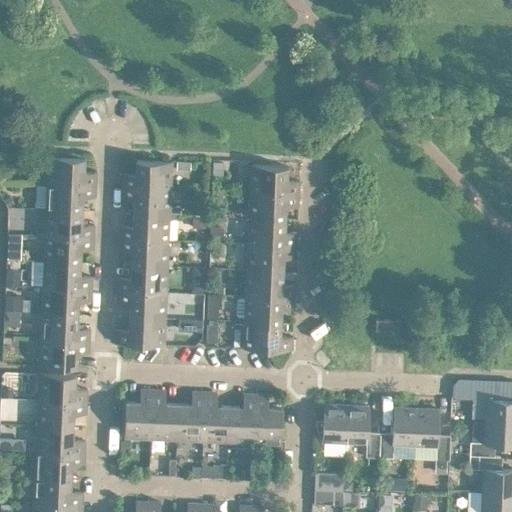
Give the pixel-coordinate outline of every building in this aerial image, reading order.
[(48,155),(46,182),(95,184),(96,172),(83,171),(83,157),(48,155)] [(122,173),(121,185),(170,187),(171,161),(135,159),(134,173),(122,173)] [(176,161),(176,169),(190,169),(190,161),(176,161)] [(250,164),(249,191),(298,193),(298,180),(286,180),(286,166),(250,164)] [(46,182),(45,208),(81,210),(82,196),(95,197),(95,184),(46,182)] [(133,198),(133,212),(169,213),(170,187),(121,185),(121,198),(133,198)] [(211,199),(221,199),(221,190),(211,189),(211,199)] [(249,191),(248,217),(284,218),(285,205),(297,205),(298,193),(249,191)] [(9,195),(2,199),(7,206),(14,203),(9,195)] [(210,215),(219,216),(220,206),(211,206),(210,215)] [(45,208),(44,234),(93,236),(93,224),(81,223),(81,210),(45,208)] [(119,225),(119,237),(168,239),(169,213),(133,212),(132,225),(119,225)] [(192,216),(192,227),(205,227),(205,216),(192,216)] [(248,217),(247,243),(296,245),(296,232),(283,232),(284,218),(248,217)] [(44,234),(43,260),(79,262),(80,248),(92,249),(93,236),(44,234)] [(131,250),(131,264),(166,265),(168,239),(119,237),(118,250),(131,250)] [(247,243),(246,269),(282,270),(282,257),(295,257),(296,245),(247,243)] [(6,245),(6,257),(20,258),(21,246),(6,245)] [(43,260),(42,286),(91,288),(91,276),(78,275),(79,262),(43,260)] [(117,277),(117,289),(165,291),(166,265),(131,264),(130,277),(117,277)] [(5,268),(5,283),(18,284),(19,268),(5,268)] [(246,269),(245,295),(294,297),(294,284),(281,284),(282,270),(246,269)] [(191,286),(191,292),(203,293),(204,280),(198,279),(191,286)] [(42,286),(41,312),(77,313),(77,300),(90,301),(91,288),(42,286)] [(212,286),(212,293),(220,294),(223,294),(224,286),(212,286)] [(129,302),(128,316),(164,317),(165,291),(117,289),(116,302),(129,302)] [(4,294),(4,310),(19,311),(20,311),(21,295),(4,294)] [(244,316),(244,321),(280,322),(280,309),(293,309),(294,297),(245,295),(245,298),(238,298),(237,299),(236,314),(238,316),(244,316)] [(206,307),(206,318),(217,318),(217,308),(206,307)] [(4,310),(3,325),(19,326),(19,311),(4,310)] [(41,312),(40,338),(89,340),(89,328),(76,327),(77,313),(41,312)] [(164,317),(128,316),(128,329),(115,329),(114,342),(163,344),(164,317)] [(190,318),(190,330),(202,330),(202,319),(193,319),(190,318)] [(206,324),(205,333),(217,334),(217,324),(215,320),(208,319),(208,324),(206,324)] [(375,330),(399,330),(399,320),(376,319),(375,330)] [(280,322),(244,321),(243,347),(291,349),(292,336),(279,336),(280,322)] [(89,340),(40,338),(39,365),(75,366),(75,352),(88,352),(89,340)] [(38,372),(37,399),(86,401),(86,388),(74,388),(74,374),(38,372)] [(1,388),(1,397),(12,397),(12,388),(1,388)] [(123,437),(150,438),(152,389),(139,388),(139,401),(125,401),(123,437)] [(150,438),(176,439),(177,403),(164,402),(164,389),(152,389),(150,438)] [(176,439),(201,440),(204,391),(191,391),(191,403),(177,403),(176,439)] [(201,440),(227,441),(229,405),(215,404),(216,392),(204,391),(201,440)] [(227,441),(253,442),(255,393),(243,393),(242,406),(229,405),(227,441)] [(255,393),(253,442),(280,443),(281,407),(267,407),(268,394),(255,393)] [(511,399),(485,398),(484,420),(511,421),(511,399)] [(37,399),(36,425),(72,426),(73,413),(85,413),(86,401),(37,399)] [(321,441),(344,442),(345,404),(323,403),(321,441)] [(365,456),(378,457),(379,432),(366,432),(368,405),(345,404),(344,442),(365,443),(365,456)] [(392,444),(414,445),(415,407),(393,406),(392,433),(379,432),(378,457),(391,457),(392,444)] [(415,407),(414,445),(435,446),(435,459),(446,459),(448,459),(449,435),(437,435),(438,408),(415,407)] [(469,441),(469,455),(478,455),(493,456),(494,443),(511,443),(511,421),(484,420),(483,442),(469,441)] [(36,425),(35,450),(84,452),(84,440),(71,439),(72,426),(36,425)] [(0,436),(0,447),(11,448),(11,437),(0,436)] [(35,450),(34,476),(70,478),(70,464),(83,465),(84,452),(35,450)] [(478,455),(469,455),(468,468),(477,468),(478,455)] [(435,459),(434,472),(446,472),(446,459),(435,459)] [(6,464),(6,472),(14,473),(14,464),(6,464)] [(218,465),(217,478),(226,478),(226,466),(218,465)] [(191,466),(190,477),(200,477),(200,466),(191,466)] [(511,469),(482,468),(481,490),(511,491),(511,469)] [(313,489),(342,490),(342,473),(314,472),(313,489)] [(34,476),(33,502),(81,504),(82,492),(69,491),(70,478),(34,476)] [(385,477),(385,489),(406,490),(406,478),(385,477)] [(342,481),(342,490),(351,490),(351,481),(342,481)] [(313,489),(313,503),(341,504),(342,490),(313,489)] [(342,490),(341,504),(359,504),(359,491),(351,490),(342,490)] [(511,511),(511,491),(481,490),(479,511),(511,511)] [(413,495),(413,509),(425,509),(426,495),(413,495)] [(146,511),(147,501),(135,500),(134,511),(146,511)] [(146,511),(159,511),(160,501),(147,501),(146,511)] [(33,502),(32,511),(81,511),(81,504),(33,502)] [(198,511),(199,503),(186,502),(185,511),(198,511)] [(9,511),(10,503),(0,503),(0,511),(9,511)] [(198,511),(210,511),(211,504),(199,503),(198,511)]
